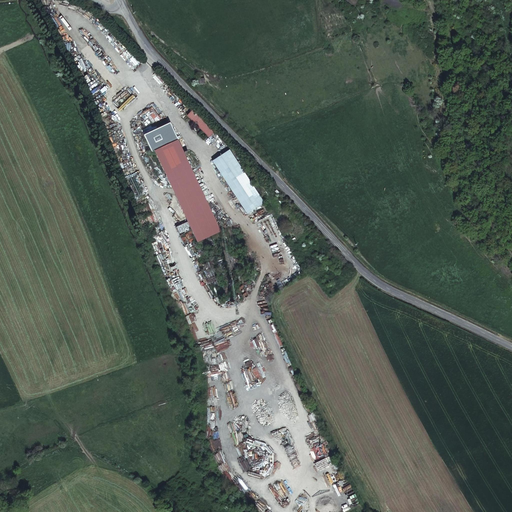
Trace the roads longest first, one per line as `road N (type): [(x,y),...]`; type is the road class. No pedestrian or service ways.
road 1 (tertiary): [(124,7),(157,58),(367,274),(511,346)]
road 2 (track): [(511,248),(462,122),(457,65),(426,0)]
